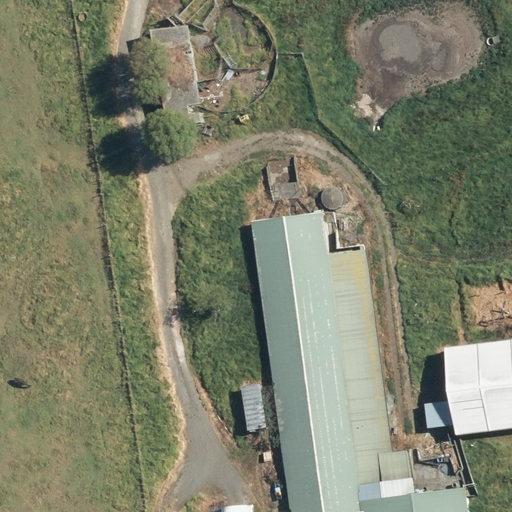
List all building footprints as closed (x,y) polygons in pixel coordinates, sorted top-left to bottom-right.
[(197,28),(162,32),(174,132),(208,128),(197,28)] [(285,166),(270,168),(275,203),(304,198),(302,183),(288,185),(285,166)] [(334,184),(332,185),(330,186),(328,188),(326,190),(325,192),(324,195),(323,197),(323,200),(324,203),(325,205),(326,208),(328,210),(330,212),(332,213),(335,214),(337,215),(340,215),(343,214),(345,213),(348,212),(350,210),(352,208),(353,206),(354,203),(355,200),(355,198),(354,195),(353,192),(352,190),(350,188),(348,186),(346,185),(343,184),(340,183),(338,183),(335,184),(334,184)] [(225,510),(225,511),(475,511),(472,487),(424,494),(419,456),(400,458),(370,249),(336,254),(330,215),(258,225),(281,383),(248,388),(254,429),(287,425),(299,511),(258,511),(258,505),(225,510)] [(511,292),(478,296),(481,321),(511,317),(511,292)] [(429,403),(432,430),(467,426),(468,434),(511,429),(511,341),(456,348),(462,399),(429,403)]
